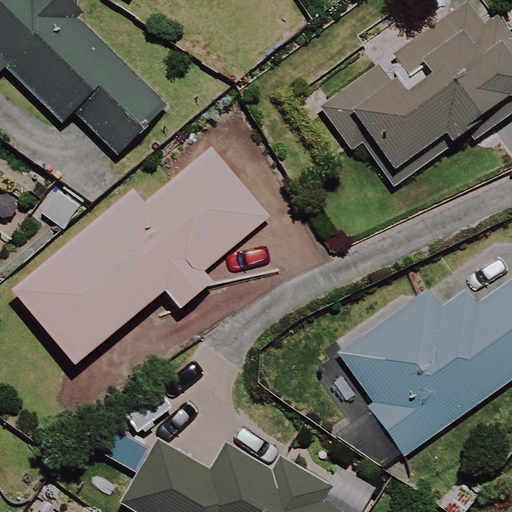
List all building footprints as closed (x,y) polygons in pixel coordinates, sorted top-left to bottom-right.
[(0,0),(0,79),(6,73),(62,126),(75,113),(114,149),(161,98),(79,21),(87,12),(73,0),(0,0)] [(480,14),(472,3),(339,99),(398,179),(462,133),(471,145),(511,115),(511,35),(491,6),(480,14)] [(267,219),(212,152),(144,208),(133,195),(13,294),(72,367),(162,294),(176,312),(207,286),(199,276),(267,219)] [(511,382),(511,284),(475,311),(453,280),(343,359),(376,405),(370,410),(405,459),(511,382)] [(210,477),(157,444),(120,505),(131,511),(359,511),(361,511),(269,455),(263,466),(229,445),(210,477)]
